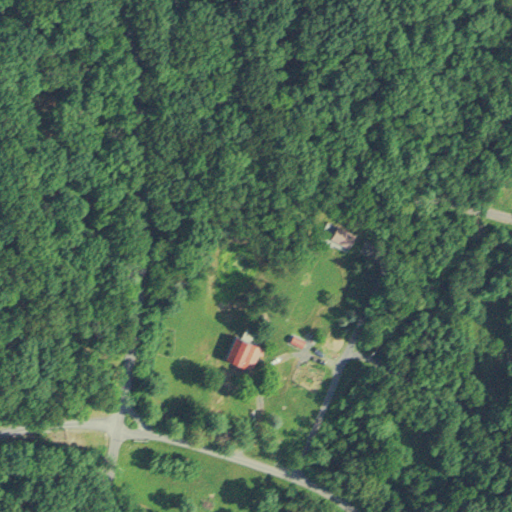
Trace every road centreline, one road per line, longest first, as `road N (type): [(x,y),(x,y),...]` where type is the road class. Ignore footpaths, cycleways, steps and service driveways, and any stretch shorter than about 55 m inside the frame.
road 1 (residential): [(98,511),(133,311),(141,211),(123,0)]
road 2 (residential): [(293,473),(412,202),(434,193),(511,214)]
road 3 (residential): [(349,511),(293,473),(175,432),(115,428)]
